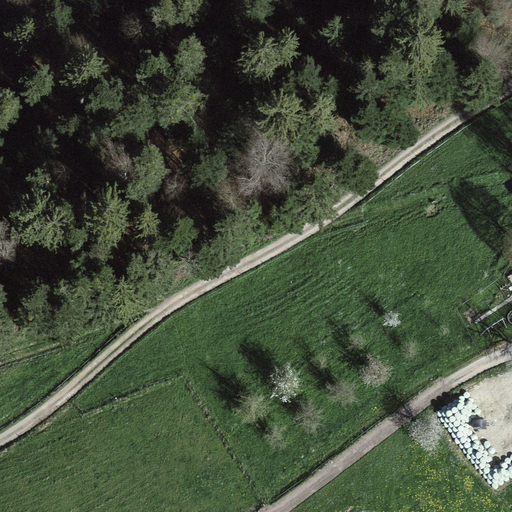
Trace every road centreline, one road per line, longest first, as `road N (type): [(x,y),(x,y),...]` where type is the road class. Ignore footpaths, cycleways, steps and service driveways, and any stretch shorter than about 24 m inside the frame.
road 1 (track): [(511,88),(308,227),(144,323),(0,442)]
road 2 (track): [(511,351),(421,402),(275,511)]
